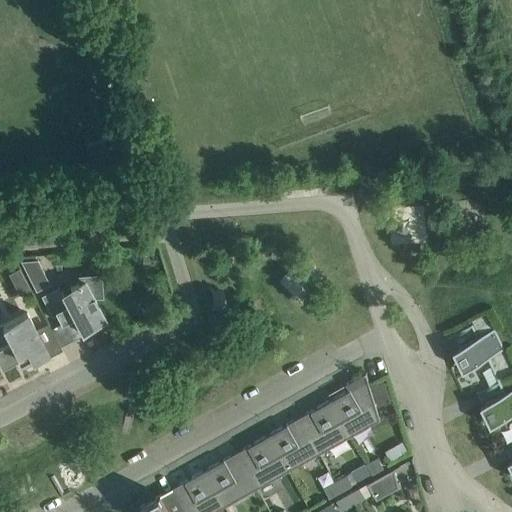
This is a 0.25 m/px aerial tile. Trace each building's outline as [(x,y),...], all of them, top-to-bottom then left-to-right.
[(85,145),(87,151),(95,170),(130,156),(121,131),(85,145)] [(36,259),(19,260),(35,291),(49,284),(36,259)] [(61,322),(74,316),(81,330),(104,318),(93,297),(101,296),(100,275),(79,276),(79,283),(61,292),(58,286),(41,295),(51,316),(56,313),(61,322)] [(48,352),(27,312),(0,326),(0,339),(2,344),(0,344),(0,364),(1,366),(15,359),(19,367),(48,352)] [(477,338),(458,348),(468,368),(487,358),(499,382),(511,375),(511,364),(487,314),(469,323),(477,338)] [(349,389),(330,400),(350,435),(381,418),(366,372),(346,383),(349,389)] [(505,393),(486,403),(496,423),(511,414),(511,375),(499,382),(505,393)] [(330,400),(298,417),(319,453),(350,435),(330,400)] [(319,453),(298,417),(267,435),(287,471),(319,453)] [(267,435),(236,452),(256,488),(287,471),(267,435)] [(204,470),(224,506),(256,488),(236,452),(204,470)] [(372,472),(372,473),(384,467),(378,457),(367,464),(372,472)] [(367,464),(353,471),(358,480),(372,472),(367,464)] [(399,487),(394,468),(368,483),(377,499),(399,487)] [(204,470),(173,487),(186,511),(213,511),(224,506),(204,470)] [(346,475),(335,481),(341,491),(352,484),(346,475)] [(341,491),(335,481),(324,488),(329,497),(341,491)] [(186,511),(173,487),(140,506),(143,511),(186,511)] [(365,497),(360,487),(348,494),(354,503),(365,497)] [(354,503),(348,494),(337,500),(342,510),(354,503)]
